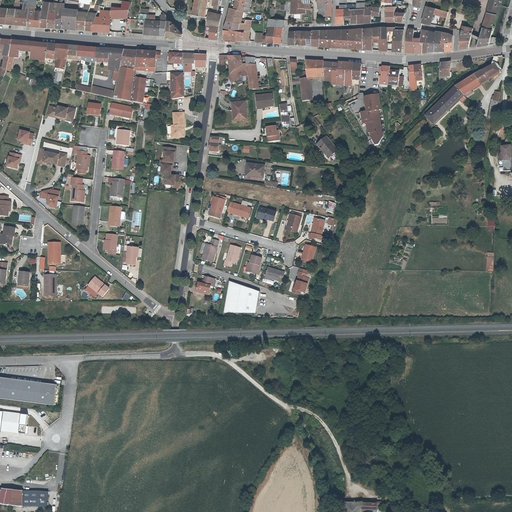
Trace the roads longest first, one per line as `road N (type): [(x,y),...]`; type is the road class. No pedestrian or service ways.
road 1 (track): [(175,354),(218,356),(287,407),(319,418),(360,498)]
road 2 (residential): [(0,176),(174,319)]
road 3 (primary): [(0,30),(194,44)]
road 4 (residential): [(191,221),(213,45)]
road 5 (residential): [(0,360),(175,354)]
road 6 (primary): [(284,48),(457,54)]
road 7 (residential): [(405,23),(286,26),(284,48)]
